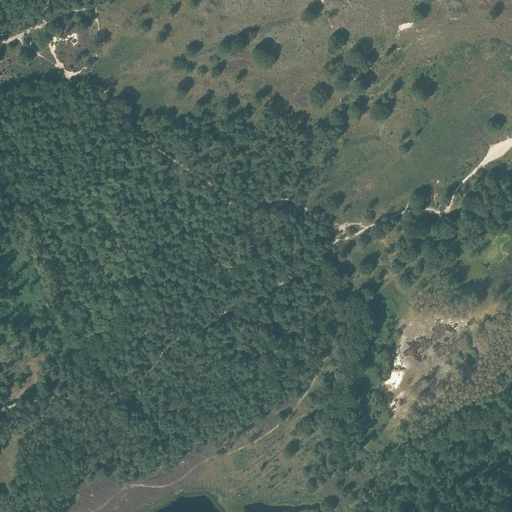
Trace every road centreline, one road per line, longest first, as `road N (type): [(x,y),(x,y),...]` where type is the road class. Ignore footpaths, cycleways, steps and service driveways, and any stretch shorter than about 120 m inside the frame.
road 1 (track): [(326,241),(303,270),(184,327),(106,391),(0,406)]
road 2 (track): [(511,141),(467,176),(450,209),(400,214),(326,241)]
